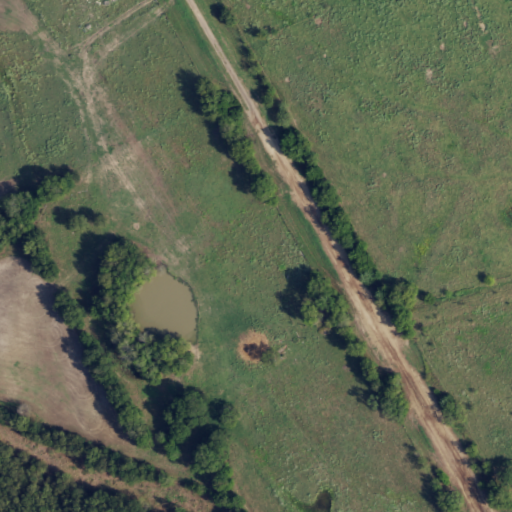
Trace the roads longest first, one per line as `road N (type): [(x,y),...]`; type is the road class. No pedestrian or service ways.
road 1 (residential): [(378,324),(193,0)]
road 2 (residential): [(486,511),(378,324)]
